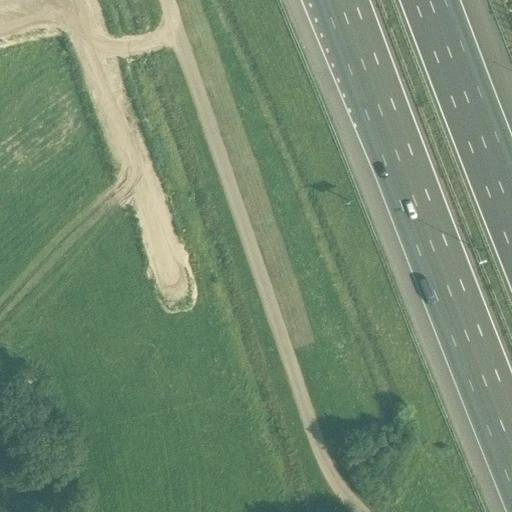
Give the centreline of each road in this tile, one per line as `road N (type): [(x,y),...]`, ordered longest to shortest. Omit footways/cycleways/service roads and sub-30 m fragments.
road 1 (unclassified): [(363,511),(321,456),(178,40)]
road 2 (unclassified): [(95,47),(254,511)]
road 3 (motorway): [(339,0),(511,442)]
road 4 (motorway): [(511,215),(428,0)]
